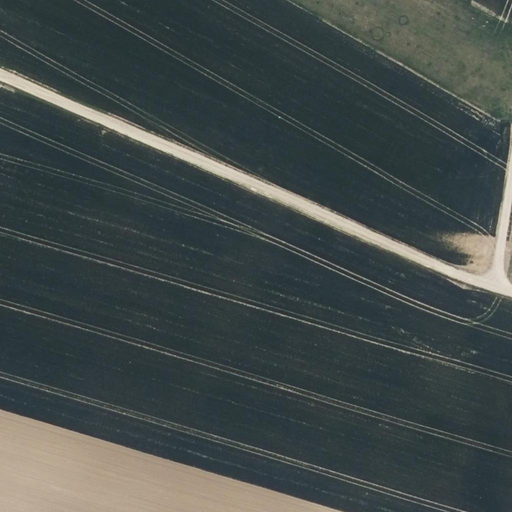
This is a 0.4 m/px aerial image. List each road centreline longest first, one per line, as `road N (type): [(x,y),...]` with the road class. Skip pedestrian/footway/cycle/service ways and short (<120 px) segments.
road 1 (track): [(511,290),(0,74)]
road 2 (track): [(511,161),(491,284)]
